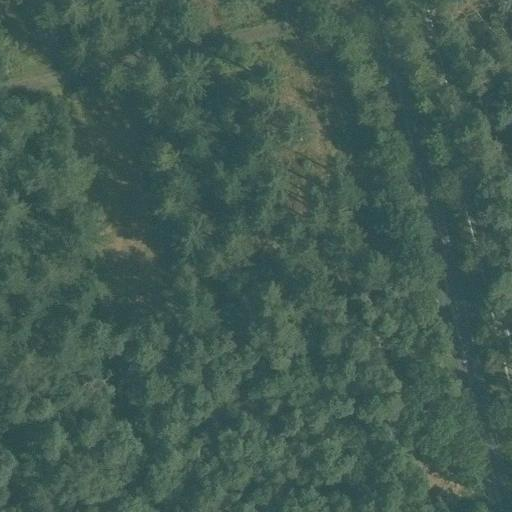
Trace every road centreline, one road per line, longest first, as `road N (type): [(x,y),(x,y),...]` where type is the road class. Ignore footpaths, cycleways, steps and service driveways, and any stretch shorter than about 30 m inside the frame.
road 1 (primary): [(502,511),(374,0)]
road 2 (track): [(0,431),(110,405),(138,511)]
